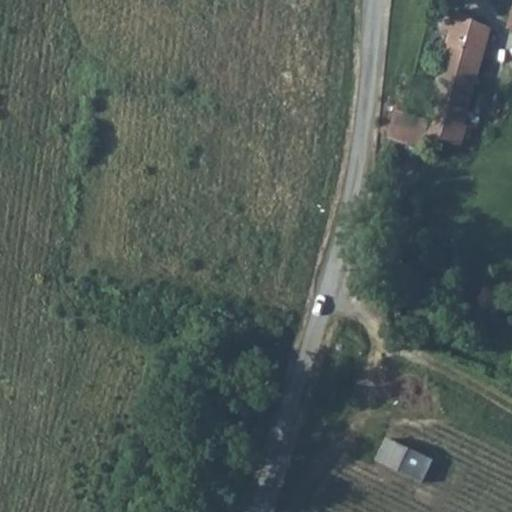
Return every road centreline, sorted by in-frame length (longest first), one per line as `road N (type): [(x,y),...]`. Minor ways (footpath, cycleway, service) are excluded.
road 1 (unclassified): [(258,511),(356,185),(375,0)]
road 2 (track): [(511,407),(318,315)]
road 3 (track): [(374,343),(367,403),(295,511)]
